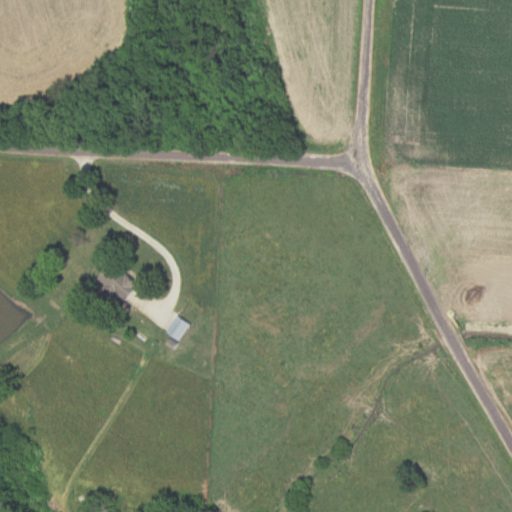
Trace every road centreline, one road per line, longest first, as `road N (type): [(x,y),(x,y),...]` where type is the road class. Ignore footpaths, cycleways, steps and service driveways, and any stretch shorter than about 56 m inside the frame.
road 1 (residential): [(358,160),(0,141)]
road 2 (residential): [(511,432),(358,160)]
road 3 (residential): [(358,160),(374,0)]
